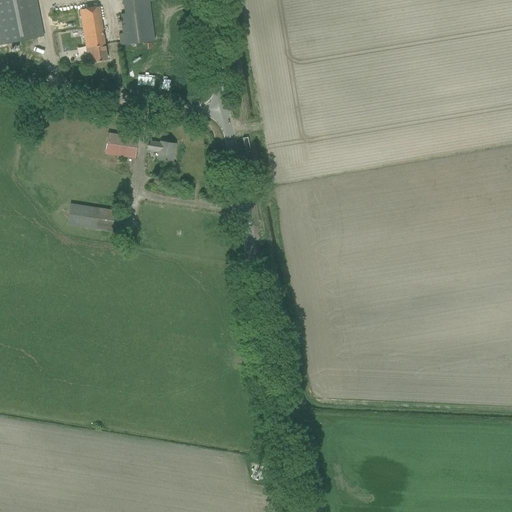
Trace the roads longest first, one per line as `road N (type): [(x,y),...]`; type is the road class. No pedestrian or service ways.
road 1 (unclassified): [(300,511),(225,111)]
road 2 (unclassified): [(225,111),(0,78)]
